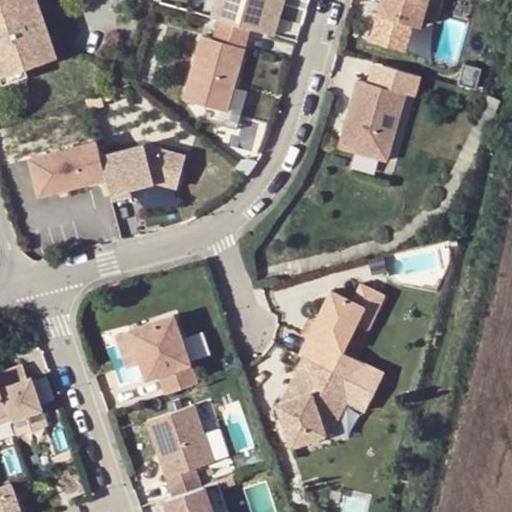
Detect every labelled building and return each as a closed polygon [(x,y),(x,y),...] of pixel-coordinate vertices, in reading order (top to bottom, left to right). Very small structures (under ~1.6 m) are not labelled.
[(33,0),(0,0),(0,75),(53,57),(33,0)] [(213,0),(209,16),(272,36),(277,15),(273,14),(278,0),(213,0)] [(427,61),(444,0),(387,0),(374,45),(427,61)] [(462,32),(442,31),(441,59),(462,60),(462,32)] [(252,75),(220,57),(196,99),(228,117),(240,96),(252,75)] [(395,190),(420,98),(359,82),(342,147),(360,152),(353,178),(395,190)] [(178,120),(118,140),(133,183),(193,163),(178,120)] [(95,141),(29,157),(38,193),(72,184),(104,176),(95,141)] [(104,298),(123,293),(120,283),(102,287),(104,298)] [(373,314),(381,297),(359,286),(350,302),(329,293),(297,357),(301,359),(334,375),(344,356),(340,354),(362,309),(373,314)] [(181,368),(165,314),(123,326),(139,380),(181,368)] [(334,375),(301,359),(287,387),(300,393),(301,396),(274,405),(298,449),(343,433),(344,402),(337,399),(345,381),(334,375)] [(0,384),(0,394),(5,411),(8,421),(41,410),(30,375),(3,383),(0,384)] [(192,406),(137,423),(165,499),(193,488),(187,469),(210,462),(192,406)] [(5,411),(0,412),(0,423),(8,421),(5,411)] [(45,413),(19,421),(23,433),(49,425),(45,413)] [(28,511),(18,480),(0,486),(0,511),(28,511)] [(217,511),(212,497),(170,511),(217,511)]
